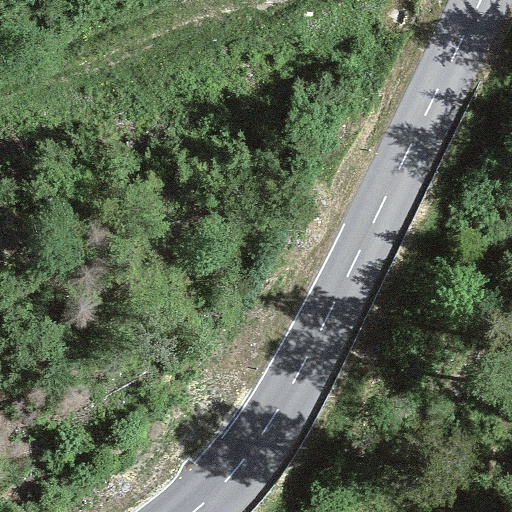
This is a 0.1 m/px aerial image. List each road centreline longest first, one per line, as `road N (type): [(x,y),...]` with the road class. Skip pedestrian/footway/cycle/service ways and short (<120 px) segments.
road 1 (secondary): [(192,511),(238,467),(303,366),(482,0)]
road 2 (track): [(223,0),(0,87)]
